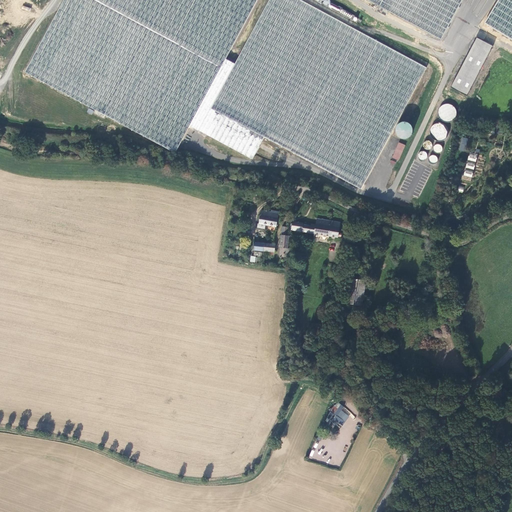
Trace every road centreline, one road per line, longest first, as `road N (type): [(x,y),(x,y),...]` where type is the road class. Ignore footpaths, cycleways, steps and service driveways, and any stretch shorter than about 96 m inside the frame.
road 1 (track): [(0,144),(305,188)]
road 2 (unclassified): [(305,188),(447,241),(511,216)]
road 3 (tertiary): [(379,511),(425,435),(511,349)]
road 4 (unknown): [(483,0),(456,56),(347,0)]
